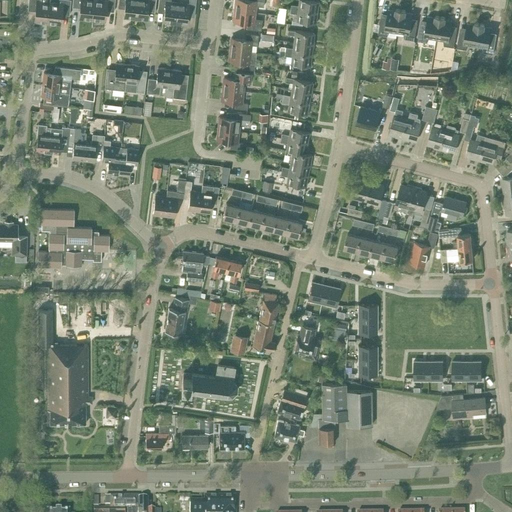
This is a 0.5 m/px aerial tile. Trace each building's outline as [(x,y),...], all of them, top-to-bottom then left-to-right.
[(36,9),(34,22),(47,23),(50,3),(49,0),(28,0),(28,8),(36,9)] [(47,23),(60,25),(62,12),(69,13),(71,0),(69,0),(58,0),(59,4),(50,3),(47,23)] [(72,0),(72,5),(80,6),(79,19),(92,20),(93,0),(72,0)] [(114,0),(103,0),(103,1),(97,0),(93,0),(92,20),(105,21),(106,9),(114,10),(114,0)] [(118,0),(118,5),(123,5),(125,7),(124,18),(135,19),(137,0),(118,0)] [(150,8),(155,9),(155,0),(137,0),(135,19),(147,20),(148,9),(150,8)] [(165,11),(163,22),(175,24),(177,3),(171,2),(170,0),(158,0),(158,9),(163,10),(165,11)] [(175,24),(186,25),(188,14),(189,13),(195,14),(196,0),(189,0),(189,4),(177,3),(175,24)] [(263,7),(264,0),(235,0),(234,10),(255,12),(255,6),(263,7)] [(291,5),(290,9),(317,13),(318,2),(319,2),(305,0),(299,0),(298,6),(291,5)] [(317,13),(290,9),(290,14),(297,14),(296,21),(316,24),(316,23),(315,23),(317,13)] [(397,32),(401,10),(396,9),(395,11),(388,10),(387,18),(381,17),(378,34),(388,36),(390,31),(397,32)] [(247,23),(246,29),(261,31),(262,20),(254,19),(255,12),(234,10),(233,22),(247,23)] [(406,11),(401,10),(397,32),(404,33),(404,39),(414,40),(417,23),(411,22),(413,14),(405,13),(406,11)] [(436,39),(440,17),(435,16),(435,18),(428,17),(426,25),(420,24),(418,41),(427,43),(430,37),(436,39)] [(445,18),(440,17),(436,39),(444,40),(444,46),(454,47),(457,30),(451,29),(452,21),(445,20),(445,18)] [(476,45),(479,24),(475,23),(474,25),(467,23),(466,32),(460,31),(457,48),(466,49),(469,44),(476,45)] [(485,24),(479,24),(476,45),(483,47),(483,52),(493,54),(496,37),(490,36),(492,28),(484,26),(485,24)] [(294,36),(294,42),(313,45),(313,44),(312,44),(314,34),(295,31),(287,30),(287,35),(294,36)] [(258,35),(246,34),(245,40),(231,38),(230,50),(250,52),(251,45),(257,46),(258,35)] [(285,47),(285,52),(311,55),(312,45),(313,45),(294,42),(293,48),(285,47)] [(230,50),(229,61),(242,63),(242,69),(254,70),(256,53),(250,52),(230,50)] [(311,55),(285,52),(284,56),(292,57),(291,64),(311,66),(310,66),(311,55)] [(392,58),(391,68),(397,69),(399,59),(392,58)] [(390,69),(391,62),(383,61),(382,68),(390,69)] [(127,65),(116,63),(115,69),(106,68),(104,88),(125,91),(127,65)] [(411,63),(410,70),(418,71),(419,64),(411,63)] [(138,77),(139,66),(127,65),(125,91),(144,93),(146,78),(138,77)] [(57,75),(44,73),(42,84),(70,88),(71,76),(75,77),(76,69),(58,67),(57,75)] [(169,69),(158,68),(156,80),(148,79),(146,93),(166,95),(169,69)] [(179,84),(181,71),(169,69),(166,95),(166,101),(172,102),(172,98),(185,99),(187,85),(179,84)] [(238,79),(224,77),(222,89),(243,91),(244,85),(250,85),(251,75),(238,73),(238,79)] [(291,88),(310,92),(312,81),(294,77),(294,78),(286,77),(286,80),(292,82),(291,88)] [(498,82),(496,88),(505,90),(506,88),(507,84),(498,82)] [(42,84),(41,96),(54,97),(53,105),(68,106),(69,94),(70,88),(42,84)] [(308,103),(310,92),(291,88),(290,95),(283,94),(282,98),(308,103)] [(222,89),(221,101),(235,102),(234,108),(247,110),(248,103),(242,103),(243,91),(222,89)] [(389,108),(393,96),(387,95),(383,106),(389,108)] [(409,120),(408,120),(402,118),(404,111),(397,109),(400,99),(394,97),(390,111),(396,112),(390,134),(397,136),(397,137),(403,139),(409,120)] [(306,114),(308,103),(282,98),(282,102),(289,104),(288,110),(306,114)] [(112,104),(103,103),(103,111),(111,112),(112,104)] [(53,105),(40,104),(39,111),(52,112),(53,105)] [(361,106),(356,124),(376,130),(381,111),(361,106)] [(428,121),(432,108),(427,106),(423,120),(428,121)] [(133,114),(141,115),(142,107),(134,107),(133,114)] [(438,110),(432,108),(428,121),(434,123),(438,110)] [(417,141),(422,124),(422,123),(420,122),(421,119),(420,118),(417,117),(418,114),(410,112),(408,120),(409,120),(403,139),(410,141),(410,140),(417,141)] [(233,119),(219,117),(218,129),(238,131),(239,124),(249,125),(250,115),(234,113),(233,119)] [(466,113),(464,118),(460,132),(467,133),(472,114),(466,113)] [(465,139),(471,141),(467,155),(474,157),(473,159),(479,161),(484,143),(486,136),(477,134),(476,141),(471,139),(475,126),(476,127),(479,118),(475,117),(476,116),(472,114),(467,133),(465,139)] [(268,116),(259,115),(258,123),(267,124),(268,116)] [(435,124),(434,127),(433,127),(428,144),(435,146),(435,148),(441,150),(446,131),(445,130),(440,129),(442,124),(436,123),(435,124)] [(37,134),(38,134),(36,151),(48,153),(51,128),(46,127),(47,125),(38,124),(37,134)] [(460,134),(458,134),(459,130),(456,129),(455,126),(447,124),(445,130),(446,131),(441,150),(448,152),(449,150),(455,152),(460,134)] [(60,154),(61,145),(67,146),(69,128),(62,127),(62,129),(51,128),(48,153),(60,154)] [(67,146),(73,146),(72,160),(83,161),(85,143),(86,133),(80,132),(81,129),(69,128),(67,146)] [(288,138),(307,142),(309,131),(289,128),(288,135),(282,134),(281,138),(287,139),(288,138)] [(218,129),(217,140),(231,142),(230,148),(242,149),(243,143),(237,142),(238,131),(218,129)] [(96,149),(103,149),(102,156),(108,157),(106,173),(118,175),(121,148),(110,146),(110,141),(104,140),(104,136),(92,134),(91,144),(85,143),(83,161),(95,162),(96,149)] [(484,143),(479,161),(487,163),(487,161),(493,163),(495,157),(500,159),(505,142),(486,136),(484,143)] [(305,153),(307,142),(288,138),(287,139),(281,138),(280,143),(286,144),(285,149),(305,153)] [(137,164),(138,150),(121,148),(118,175),(129,176),(131,163),(137,164)] [(312,155),(305,153),(285,149),(284,155),(291,156),(290,161),(309,165),(312,155)] [(511,161),(507,157),(497,167),(501,171),(511,161)] [(511,160),(511,161),(501,171),(506,175),(511,168),(511,160)] [(288,172),(307,175),(309,165),(290,161),(289,168),(282,167),(281,171),(288,173),(288,172)] [(153,166),(152,178),(159,179),(161,167),(153,166)] [(305,186),(307,175),(288,172),(288,173),(281,171),(280,176),(287,177),(287,182),(305,186)] [(366,200),(372,180),(365,178),(364,180),(358,178),(353,197),(366,200)] [(511,178),(503,179),(504,194),(503,194),(503,201),(511,200),(511,178)] [(184,193),(185,181),(178,180),(176,192),(184,193)] [(379,182),(372,180),(366,200),(379,204),(385,185),(378,184),(379,182)] [(187,196),(189,197),(188,210),(199,211),(201,191),(191,189),(192,182),(185,181),(184,193),(183,199),(186,199),(187,196)] [(264,181),(262,191),(271,192),(272,182),(264,181)] [(409,208),(415,188),(408,185),(408,187),(402,185),(396,204),(409,208)] [(217,199),(219,187),(213,186),(212,192),(201,191),(199,211),(210,212),(211,199),(217,199)] [(423,190),(415,188),(409,208),(407,214),(414,216),(416,209),(422,211),(428,193),(422,191),(423,190)] [(231,195),(241,197),(242,191),(233,189),(231,195)] [(242,191),(241,197),(251,200),(253,194),(242,191)] [(153,214),(164,215),(166,197),(155,195),(153,214)] [(256,201),(266,204),(267,197),(258,195),(256,201)] [(166,197),(164,215),(175,217),(177,198),(166,197)] [(267,197),(266,204),(276,206),(278,200),(267,197)] [(462,217),(467,203),(446,197),(442,211),(449,213),(448,219),(456,221),(458,216),(462,217)] [(385,215),(389,201),(383,200),(379,213),(385,215)] [(511,200),(503,201),(504,208),(506,208),(506,214),(511,213),(511,200)] [(281,207),(291,210),(293,204),(283,201),(281,207)] [(394,203),(389,201),(385,215),(390,216),(394,203)] [(222,218),(234,221),(238,207),(226,204),(222,218)] [(293,204),(291,210),(301,212),(303,206),(293,204)] [(238,207),(234,221),(247,224),(250,210),(238,207)] [(258,212),(251,210),(250,210),(247,224),(260,227),(263,213),(264,209),(259,208),(258,212)] [(361,217),(363,211),(349,208),(348,213),(361,217)] [(426,227),(431,210),(425,208),(420,225),(426,227)] [(73,225),(74,210),(50,209),(39,209),(39,224),(41,224),(41,230),(49,230),(49,233),(48,249),(49,249),(49,251),(38,251),(37,266),(61,267),(61,265),(66,265),(81,266),(81,259),(93,259),(93,261),(101,261),(101,251),(109,251),(109,235),(98,235),(98,231),(91,231),(91,228),(73,227),(73,225)] [(276,216),(264,213),(263,213),(260,227),(272,231),(276,216)] [(283,218),(276,216),(272,231),(285,234),(290,215),(284,213),(283,218)] [(285,234),(298,237),(301,223),(294,221),(295,217),(290,215),(285,234)] [(439,231),(441,223),(437,222),(438,218),(431,216),(428,228),(439,231)] [(353,225),(363,227),(365,221),(355,219),(353,225)] [(0,225),(0,239),(12,240),(12,255),(26,255),(26,236),(17,236),(18,226),(13,225),(13,221),(4,221),(4,225),(0,225)] [(365,221),(363,227),(373,230),(375,224),(365,221)] [(378,231),(388,234),(390,228),(380,225),(378,231)] [(390,228),(388,234),(398,236),(399,231),(390,228)] [(435,248),(438,234),(430,232),(427,246),(416,243),(410,263),(425,267),(430,247),(435,248)] [(345,248),(357,251),(361,237),(348,234),(345,248)] [(454,249),(472,247),(471,234),(457,235),(458,242),(454,243),(454,248),(454,249)] [(361,237),(357,251),(370,254),(373,240),(361,237)] [(370,254),(382,258),(386,244),(373,240),(370,254)] [(386,244),(382,258),(395,261),(398,247),(386,244)] [(473,260),(472,247),(454,249),(454,248),(440,249),(441,262),(448,261),(447,255),(459,254),(460,261),(473,260)] [(203,282),(203,274),(201,273),(203,254),(184,252),(183,265),(191,266),(191,272),(187,272),(187,280),(203,282)] [(239,275),(242,263),(216,257),(216,259),(214,267),(212,277),(217,279),(219,271),(233,274),(231,282),(236,284),(238,275),(239,275)] [(269,270),(267,276),(275,278),(277,271),(269,270)] [(258,292),(259,285),(245,282),(244,290),(258,292)] [(326,285),(312,282),(308,300),(322,303),(326,285)] [(238,292),(239,287),(229,284),(228,290),(238,292)] [(340,288),(326,285),(322,303),(336,307),(340,288)] [(190,295),(199,296),(201,288),(197,287),(196,292),(191,291),(190,295)] [(263,300),(259,320),(275,323),(279,303),(275,303),(277,296),(265,294),(264,301),(263,300)] [(175,298),(173,309),(169,309),(165,331),(181,334),(181,332),(187,333),(190,314),(185,313),(185,311),(187,312),(189,300),(175,298)] [(210,300),(208,310),(219,312),(221,302),(210,300)] [(377,304),(358,304),(358,319),(377,319),(377,304)] [(39,345),(47,345),(48,411),(50,411),(50,425),(86,424),(86,403),(92,403),(92,397),(88,397),(87,345),(57,345),(57,342),(53,342),(52,310),(38,310),(39,345)] [(481,317),(469,318),(469,328),(482,327),(481,317)] [(377,319),(358,319),(358,333),(377,333),(377,319)] [(275,323),(259,320),(259,321),(258,321),(252,347),(274,351),(276,343),(271,342),(275,323)] [(318,348),(319,340),(314,339),(316,329),(302,326),(300,333),(301,333),(301,336),(298,335),(294,353),(302,355),(302,357),(316,360),(319,348),(318,348)] [(234,334),(230,352),(244,355),(248,337),(234,334)] [(377,346),(358,346),(358,360),(377,360),(377,346)] [(377,360),(358,360),(358,375),(377,375),(377,360)] [(429,361),(414,361),(414,380),(429,380),(429,361)] [(443,361),(429,361),(429,380),(443,380),(443,361)] [(467,361),(452,361),(452,380),(467,380),(467,361)] [(481,361),(467,361),(467,380),(481,380),(481,361)] [(236,392),(236,385),(233,381),(234,368),(218,366),(217,378),(213,377),(192,375),(192,376),(184,375),(183,378),(182,387),(191,388),(190,392),(194,392),(197,393),(226,396),(231,396),(236,392)] [(323,385),(323,414),(313,414),(309,427),(319,427),(319,443),(335,443),(335,420),(346,420),(346,426),(372,426),(372,391),(347,391),(347,385),(323,385)] [(307,398),(301,396),(284,391),(278,412),(301,418),(307,398)] [(485,397),(459,400),(459,394),(440,396),(436,410),(452,408),(453,419),(473,418),(472,415),(486,413),(485,397)] [(119,416),(118,406),(108,406),(109,417),(119,416)] [(296,441),(299,426),(294,424),(294,420),(288,419),(287,423),(278,421),(275,436),(296,441)] [(213,421),(204,421),(204,433),(212,433),(213,421)] [(220,448),(229,448),(235,448),(244,448),(244,432),(236,432),(236,426),(220,426),(220,423),(214,423),(214,432),(220,432),(220,448)] [(159,425),(159,433),(146,433),(146,448),(163,448),(163,442),(169,442),(169,433),(175,433),(175,425),(159,425)] [(183,449),(208,449),(208,436),(183,436),(183,449)] [(222,511),(223,496),(204,496),(204,500),(189,500),(189,511),(222,511)] [(235,511),(236,496),(223,496),(222,511),(235,511)] [(125,511),(125,508),(125,497),(105,497),(105,508),(94,508),(93,511),(125,511)] [(148,510),(148,500),(138,500),(138,497),(125,497),(125,508),(126,508),(126,511),(155,511),(155,510),(148,510)]
